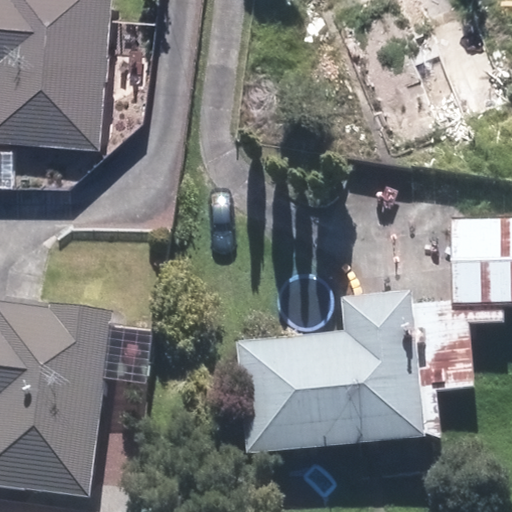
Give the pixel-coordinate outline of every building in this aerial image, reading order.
[(0,0),(0,139),(116,144),(121,0),(0,0)] [(511,42),(495,0),(475,0),(426,20),(417,0),(367,0),(341,10),(400,160),(511,115),(511,42)] [(511,224),(463,224),(463,304),(511,304),(511,224)] [(356,303),(359,333),(250,344),(261,455),(445,437),(430,296),(356,303)] [(0,491),(105,502),(123,311),(0,299),(0,491)]
